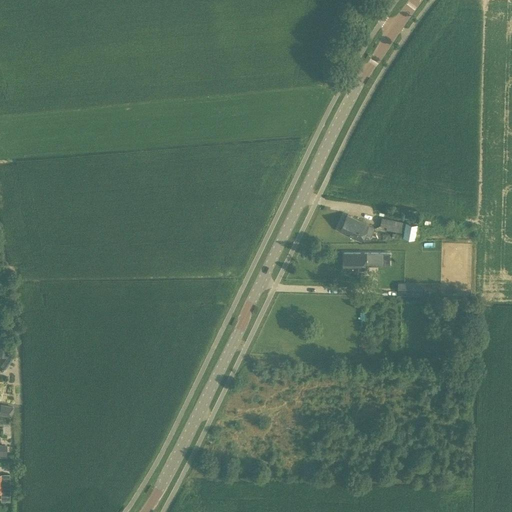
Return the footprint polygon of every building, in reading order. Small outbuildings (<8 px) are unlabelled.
[(375,228),(368,225),(368,224),(347,214),(339,231),(361,241),(364,234),(370,237),(375,228)] [(418,224),(381,217),(379,226),(386,227),(386,229),(403,233),(403,237),(420,240),(423,226),(417,225),(418,224)] [(386,252),(366,252),(343,252),(343,271),(366,270),(366,261),(386,261),(386,252)] [(396,282),(396,295),(422,295),(422,282),(396,282)] [(368,296),(356,296),(355,303),(362,303),(362,305),(366,305),(366,303),(368,303),(368,296)] [(8,355),(0,366),(5,370),(13,359),(8,355)] [(0,414),(11,417),(13,406),(0,404),(0,414)]
